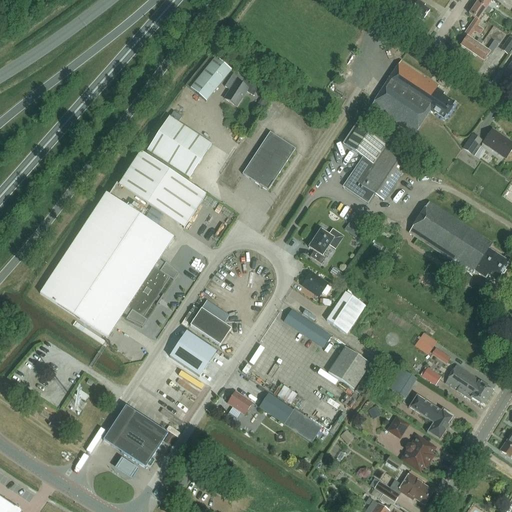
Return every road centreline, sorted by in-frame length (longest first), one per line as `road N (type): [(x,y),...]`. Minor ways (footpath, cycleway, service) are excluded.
road 1 (residential): [(136,511),(284,284),(278,261),(253,243),(225,247),(68,487)]
road 2 (trunk): [(0,277),(214,0)]
road 3 (trunk): [(0,195),(176,0)]
road 4 (trunk): [(155,0),(0,122)]
road 5 (secondary): [(434,511),(511,379)]
road 6 (tertiary): [(0,77),(109,0)]
